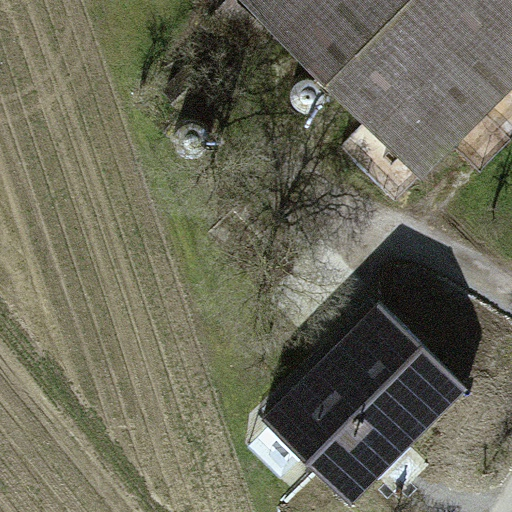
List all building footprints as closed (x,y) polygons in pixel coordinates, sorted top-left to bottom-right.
[(242,50),(268,25),(243,0),(225,0),(209,17),(242,50)] [(511,0),(246,0),(422,175),(457,141),(438,122),(511,47),(511,0)] [(511,47),(438,122),(457,141),(511,85),(511,47)] [(184,110),(210,83),(192,66),(166,92),(184,110)] [(389,311),(276,424),(344,491),(457,378),(389,311)]
